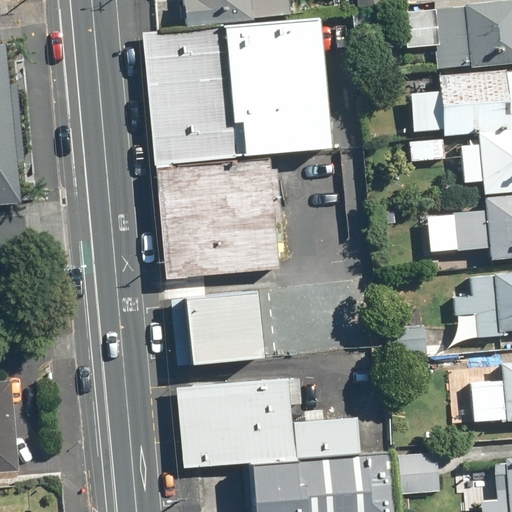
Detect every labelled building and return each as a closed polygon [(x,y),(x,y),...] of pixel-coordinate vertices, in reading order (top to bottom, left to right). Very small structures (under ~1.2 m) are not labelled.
[(180,0),(183,22),(287,13),(286,0),(180,0)] [(511,0),(508,0),(426,9),(432,68),(511,59),(511,0)] [(155,26),(167,164),(242,158),(229,19),(155,26)] [(511,65),(430,73),(436,133),(511,126),(511,65)] [(453,145),(457,181),(477,179),(479,195),(511,191),(511,129),(472,133),(473,143),(453,145)] [(404,140),(406,160),(441,157),(439,138),(404,140)] [(242,158),(167,164),(178,276),(275,267),(266,156),(242,158)] [(483,247),(483,256),(511,253),(511,195),(478,198),(479,210),(445,212),(448,250),(483,247)] [(390,210),(392,229),(420,227),(418,207),(390,210)] [(467,312),(468,337),(499,334),(499,330),(511,329),(511,273),(464,277),(465,295),(445,296),(446,314),(467,312)] [(180,296),(186,363),(265,356),(257,289),(180,296)] [(464,382),(466,419),(511,416),(511,360),(494,362),(496,380),(464,382)] [(188,384),(195,466),(245,461),(295,456),(291,421),(285,376),(188,384)] [(0,470),(18,469),(10,377),(0,377),(0,470)] [(291,421),(295,456),(360,450),(355,414),(291,421)] [(295,456),(245,461),(249,511),(389,511),(383,448),(360,450),(295,456)] [(391,454),(395,494),(433,491),(429,450),(391,454)] [(473,500),(474,511),(511,511),(511,457),(497,459),(499,473),(485,474),(487,498),(473,500)]
